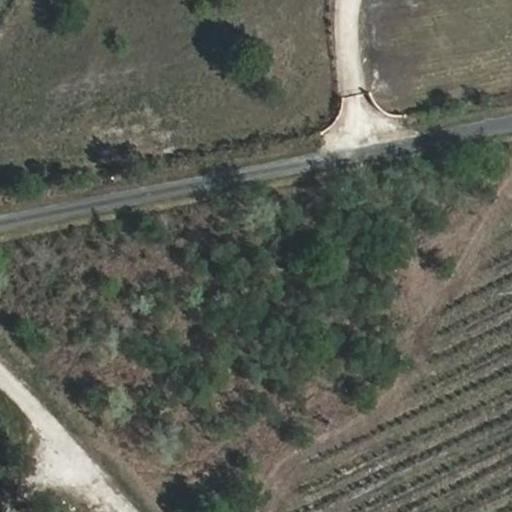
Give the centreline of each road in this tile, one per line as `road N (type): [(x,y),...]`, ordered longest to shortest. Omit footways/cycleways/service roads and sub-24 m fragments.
road 1 (unclassified): [(511,123),(0,222)]
road 2 (track): [(112,511),(0,391)]
